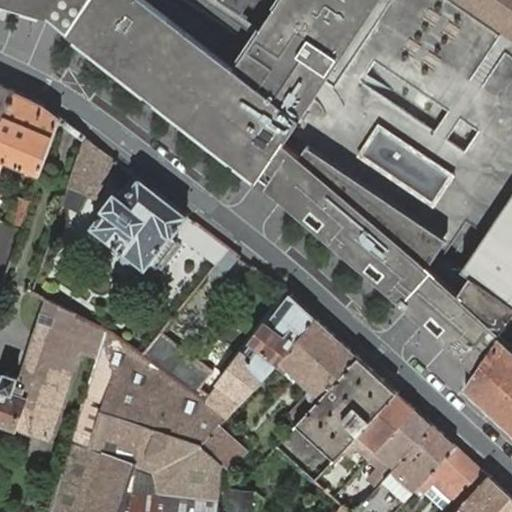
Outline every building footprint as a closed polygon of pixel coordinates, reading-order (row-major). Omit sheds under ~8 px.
[(283,140),(377,0),(276,0),(232,66),(145,0),(0,0),(0,2),(43,15),(60,28),(332,236),(483,359),(511,315),(511,196),(470,260),(477,265),(464,284),(432,258),(297,151),(283,140)] [(224,0),(242,12),(247,5),(239,0),(224,0)] [(511,0),(467,0),(511,30),(511,0)] [(0,129),(16,91),(0,83),(0,129)] [(0,155),(23,165),(41,172),(60,117),(44,104),(16,91),(0,129),(0,170),(1,168),(0,166),(0,155)] [(446,173),(379,128),(364,150),(431,196),(446,173)] [(114,158),(86,137),(84,139),(69,186),(70,186),(64,204),(79,211),(86,194),(96,198),(114,158)] [(447,237),(304,140),(297,151),(432,258),(447,237)] [(188,215),(140,178),(129,193),(122,188),(118,193),(116,191),(103,208),(105,209),(92,226),(124,251),(122,253),(123,261),(135,270),(142,269),(149,259),(161,268),(164,267),(181,245),(180,242),(172,236),(176,229),(218,261),(230,247),(188,215)] [(7,222),(22,228),(30,204),(15,197),(7,222)] [(212,397),(209,401),(228,415),(243,400),(263,379),(276,364),(284,355),(316,318),(290,294),(268,324),(266,323),(252,341),(254,342),(245,354),(242,352),(223,378),(219,383),(222,385),(212,397)] [(107,329),(46,298),(19,376),(4,371),(0,382),(0,423),(16,429),(48,440),(78,351),(98,358),(107,329)] [(511,315),(483,359),(465,385),(511,427),(511,315)] [(284,355),(276,364),(285,372),(294,363),(306,375),(298,384),(309,395),(291,414),(299,422),(326,393),(359,357),(358,356),(316,318),(284,355)] [(107,329),(98,358),(46,511),(216,511),(222,462),(202,444),(219,425),(222,422),(228,415),(209,401),(162,366),(144,354),(111,331),(107,329)] [(161,333),(144,354),(162,366),(209,401),(212,397),(200,388),(212,371),(191,355),(161,333)] [(299,422),(298,423),(335,458),(343,450),(397,391),(359,357),(326,393),(299,422)] [(356,448),(369,458),(416,408),(397,391),(343,450),(349,456),(356,448)] [(416,408),(369,458),(379,467),(357,491),(366,499),(405,457),(404,456),(434,425),(416,408)] [(246,449),(219,425),(202,444),(222,462),(229,468),(246,449)] [(366,499),(353,511),(393,511),(418,485),(456,445),(434,425),(404,456),(405,457),(366,499)] [(455,511),(489,475),(456,445),(418,485),(447,511),(455,511)] [(495,511),(511,495),(489,475),(455,511),(495,511)] [(245,511),(248,489),(231,487),(227,511),(245,511)] [(511,511),(511,495),(495,511),(511,511)]
